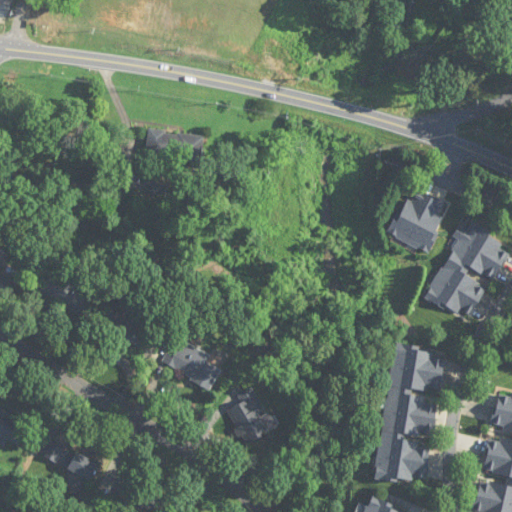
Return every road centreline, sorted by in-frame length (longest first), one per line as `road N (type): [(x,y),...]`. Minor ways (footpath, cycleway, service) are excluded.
road 1 (primary): [(0,46),(272,91),(420,130),(511,168)]
road 2 (residential): [(258,503),(0,334)]
road 3 (residential): [(451,511),(458,402),(475,354),(511,294)]
